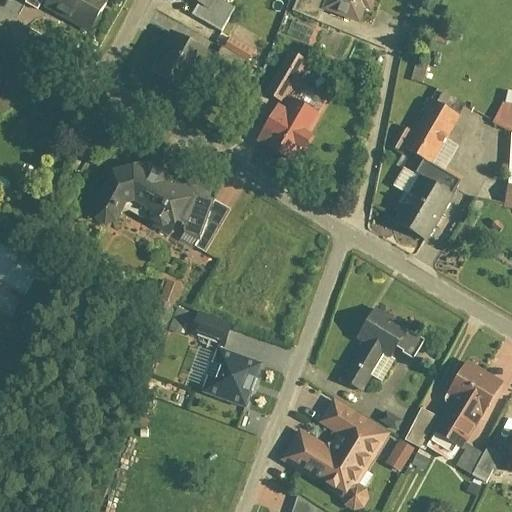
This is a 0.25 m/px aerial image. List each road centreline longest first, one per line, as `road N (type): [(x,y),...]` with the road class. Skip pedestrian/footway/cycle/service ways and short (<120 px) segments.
road 1 (residential): [(351,233),(245,511)]
road 2 (residential): [(98,98),(351,233)]
road 3 (residential): [(351,233),(511,334)]
